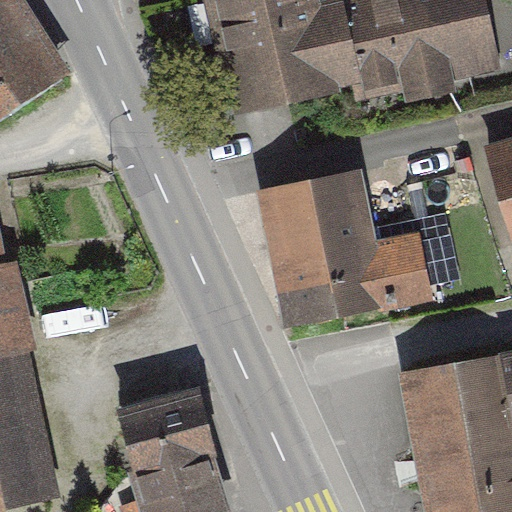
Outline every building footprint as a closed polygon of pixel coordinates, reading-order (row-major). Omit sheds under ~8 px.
[(0,0),(0,129),(73,77),(24,0),(0,0)] [(202,0),(232,120),(356,90),(361,113),(504,78),(485,0),(202,0)] [(511,141),(487,149),(511,237),(511,141)] [(366,174),(264,197),(296,339),(438,308),(421,235),(382,244),(366,174)] [(0,511),(25,511),(66,504),(37,365),(47,363),(26,263),(16,265),(0,191),(0,511)] [(511,511),(511,353),(395,374),(418,511),(511,511)] [(234,511),(206,394),(119,415),(142,511),(234,511)]
